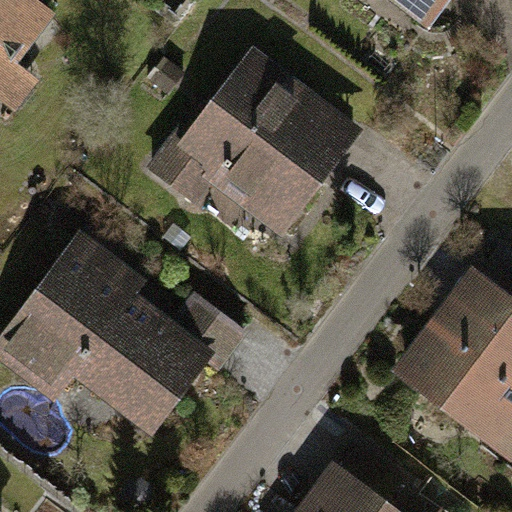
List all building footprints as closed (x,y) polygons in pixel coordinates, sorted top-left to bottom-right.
[(53,18),(27,0),(0,0),(0,103),(17,116),(40,85),(16,67),(53,18)] [(448,0),(377,0),(422,34),(448,0)] [(354,139),(249,54),(148,176),(192,212),(211,189),(272,239),(354,139)] [(146,291),(76,240),(0,343),(0,367),(54,407),(67,389),(146,446),(209,360),(135,306),(146,291)] [(511,465),(511,312),(463,276),(383,382),(506,473),(511,465)] [(380,511),(325,470),(293,511),(380,511)]
